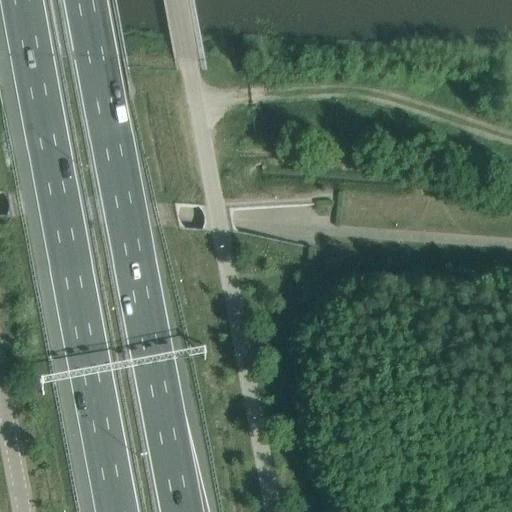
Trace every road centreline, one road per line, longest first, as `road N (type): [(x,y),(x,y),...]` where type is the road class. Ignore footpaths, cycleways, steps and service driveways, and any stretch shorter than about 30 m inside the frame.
road 1 (motorway): [(21,0),(118,511)]
road 2 (motorway): [(182,511),(85,0)]
road 3 (unclassified): [(273,511),(177,0)]
road 4 (tertiary): [(24,511),(0,380)]
